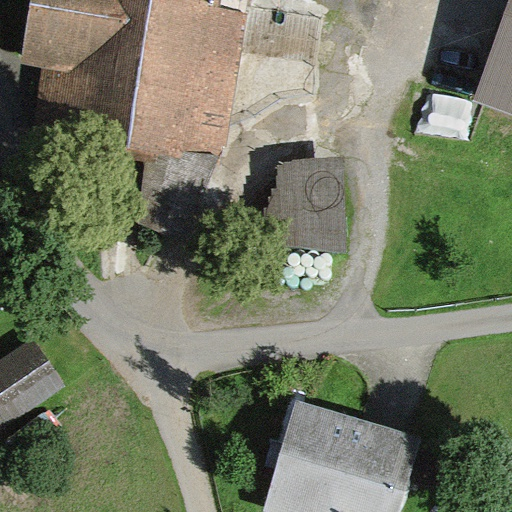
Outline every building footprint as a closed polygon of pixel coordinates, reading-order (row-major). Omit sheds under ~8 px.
[(7,0),(7,47),(35,47),(35,0),(7,0)] [(44,0),(34,58),(63,63),(47,156),(221,187),(249,30),(217,25),(220,0),(44,0)] [(511,6),(477,0),(337,0),(325,63),(511,98),(511,6)] [(38,352),(0,377),(0,421),(3,426),(62,387),(38,352)] [(408,511),(427,451),(302,414),(273,511),(408,511)]
